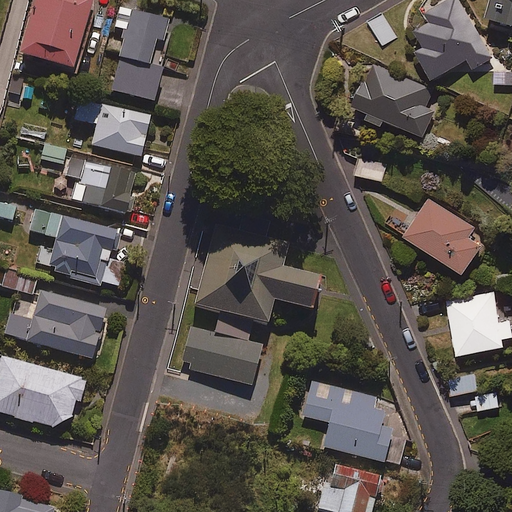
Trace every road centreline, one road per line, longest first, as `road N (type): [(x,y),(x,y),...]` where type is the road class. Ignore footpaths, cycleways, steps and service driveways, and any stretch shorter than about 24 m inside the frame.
road 1 (residential): [(430,511),(447,443),(271,31)]
road 2 (residential): [(110,478),(217,73),(227,54),(271,31)]
